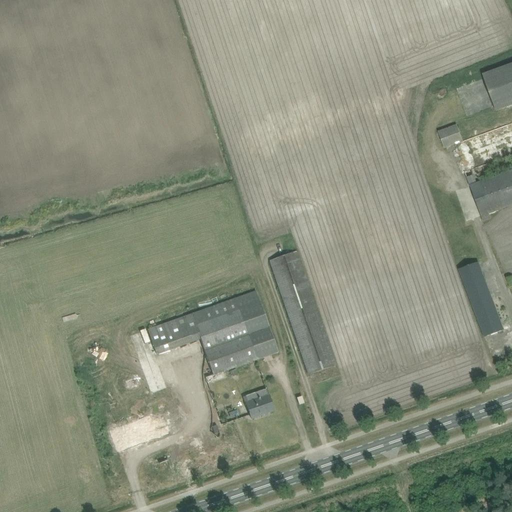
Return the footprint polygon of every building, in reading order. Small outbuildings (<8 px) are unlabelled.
[(511,64),(484,74),(498,112),(511,106),(511,64)] [(444,149),(447,148),(456,145),(463,142),(457,125),(438,132),(444,149)] [(511,170),(476,184),(473,175),(467,177),(484,222),(491,220),(489,213),(511,204),(511,170)] [(336,366),(297,252),(270,261),(309,375),(336,366)] [(460,270),(485,337),(504,330),(479,263),(460,270)] [(148,328),(153,342),(149,344),(153,355),(157,354),(157,355),(201,340),(211,369),(203,371),(206,378),(213,375),(213,376),(257,360),(278,352),(256,290),(148,328)] [(269,396),(268,397),(265,390),(245,397),(247,403),(246,404),(251,419),(274,411),(269,396)] [(236,410),(229,413),(231,418),(238,416),(236,410)] [(130,441),(132,446),(173,433),(167,417),(154,421),(152,416),(119,426),(124,443),(130,441)]
